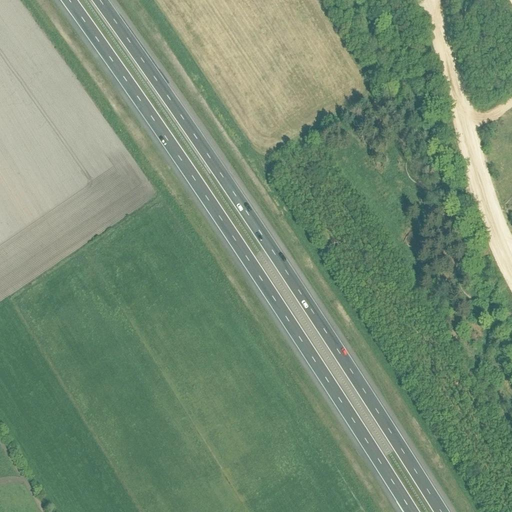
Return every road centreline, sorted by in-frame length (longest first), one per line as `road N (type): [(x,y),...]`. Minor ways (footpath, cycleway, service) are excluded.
road 1 (motorway): [(66,0),(411,511)]
road 2 (motorway): [(439,511),(96,0)]
road 3 (track): [(511,268),(428,0)]
